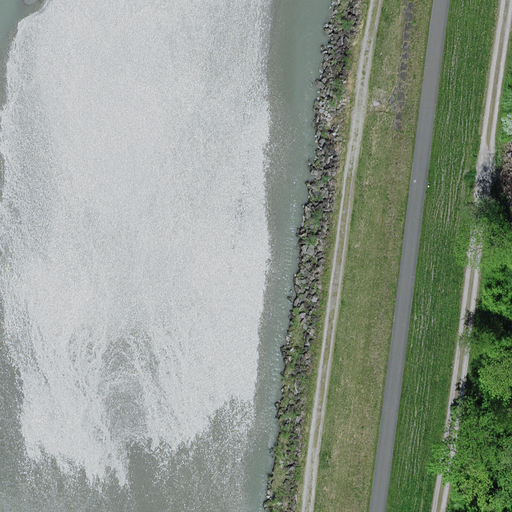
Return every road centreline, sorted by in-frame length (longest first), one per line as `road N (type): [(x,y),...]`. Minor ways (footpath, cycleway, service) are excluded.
road 1 (track): [(378,0),(310,511)]
road 2 (track): [(380,511),(443,0)]
road 3 (track): [(511,29),(444,511)]
